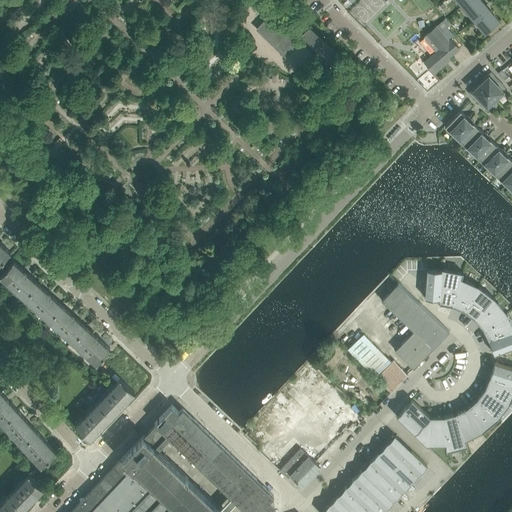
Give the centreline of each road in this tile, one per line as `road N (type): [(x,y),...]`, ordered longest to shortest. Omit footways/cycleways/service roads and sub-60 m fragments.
road 1 (residential): [(170,383),(430,108)]
road 2 (residential): [(0,217),(170,383)]
road 3 (unclassified): [(296,500),(458,330)]
road 4 (unclassified): [(296,500),(170,383)]
road 5 (residential): [(430,108),(322,0)]
road 6 (residential): [(91,464),(0,362)]
